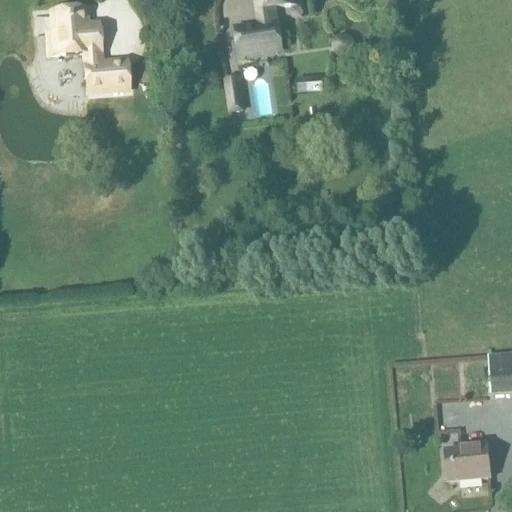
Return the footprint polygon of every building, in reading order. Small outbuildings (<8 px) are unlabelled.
[(252,0),(257,25),(233,29),(237,58),(281,51),(274,8),(300,4),(299,0),(252,0)] [(35,31),(44,30),(43,10),(33,11),(35,31)] [(48,15),(50,34),(44,34),(46,61),(82,60),(84,100),(129,96),(127,62),(102,64),(99,24),(89,25),(87,11),(48,15)] [(223,81),(228,115),(244,113),(239,79),(223,81)] [(511,358),(488,360),(491,400),(511,398),(511,358)] [(437,429),(438,439),(456,437),(455,427),(437,429)] [(460,449),(461,453),(444,454),(448,487),(490,483),(486,446),(460,449)]
